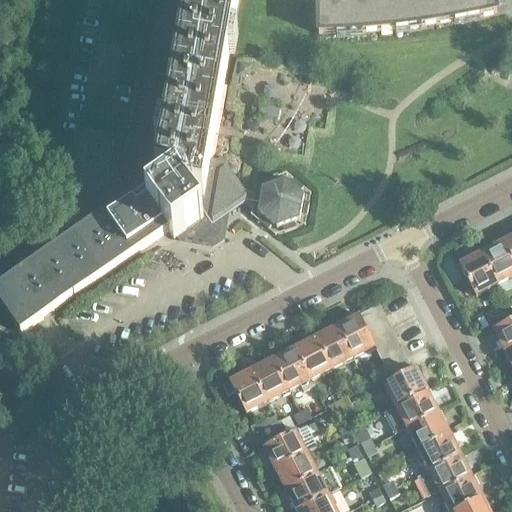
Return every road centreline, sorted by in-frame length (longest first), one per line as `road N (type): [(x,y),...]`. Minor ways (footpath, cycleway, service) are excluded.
road 1 (residential): [(245,511),(168,360),(402,242)]
road 2 (residential): [(511,462),(402,242)]
road 3 (residential): [(402,242),(511,186)]
